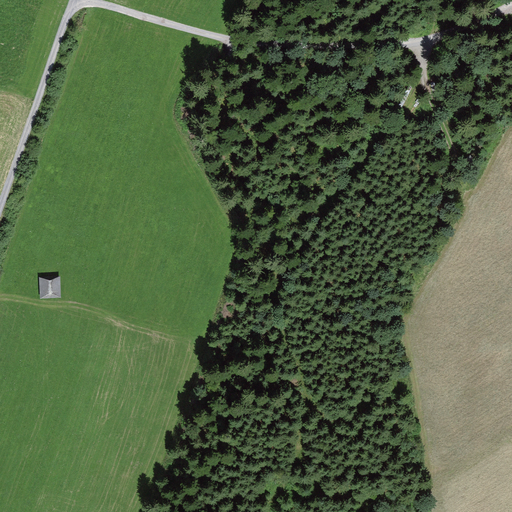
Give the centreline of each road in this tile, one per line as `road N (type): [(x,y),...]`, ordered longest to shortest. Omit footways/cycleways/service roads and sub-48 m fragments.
road 1 (track): [(276,498),(306,413),(299,371),(275,318),(276,292),(424,77)]
road 2 (track): [(511,6),(417,42),(295,44),(226,39),(79,0)]
road 3 (track): [(73,0),(0,218)]
road 4 (track): [(469,200),(417,42)]
